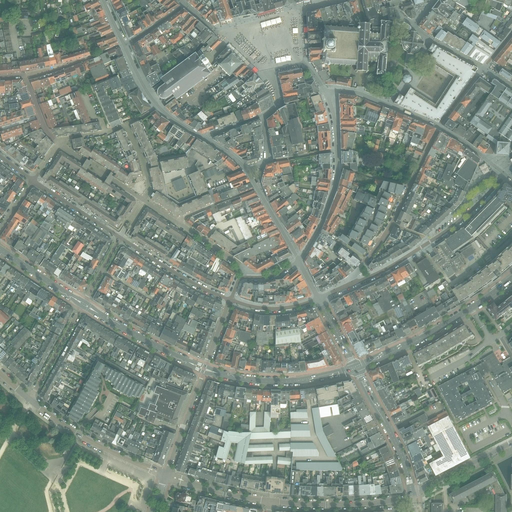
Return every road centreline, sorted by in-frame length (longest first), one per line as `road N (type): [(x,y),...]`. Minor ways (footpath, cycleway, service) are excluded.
road 1 (residential): [(298,260),(243,166),(171,118),(146,91),(103,0)]
road 2 (residential): [(345,287),(414,252),(505,175)]
road 3 (residential): [(345,287),(390,223),(436,130)]
road 4 (residential): [(298,260),(335,178),(335,125),(324,90)]
road 5 (tertiary): [(355,366),(432,332),(511,279)]
road 6 (tertiary): [(164,475),(77,436),(29,400)]
road 7 (tertiary): [(411,493),(378,503),(268,502)]
road 8 (secondary): [(411,493),(399,449),(355,366)]
road 9 (secondary): [(218,373),(290,381),(355,366)]
road 10 (residential): [(242,277),(239,266),(144,200)]
road 11 (residential): [(120,237),(229,300)]
road 12 (residential): [(324,90),(365,93),(438,127)]
road 13 (residential): [(511,32),(438,127)]
